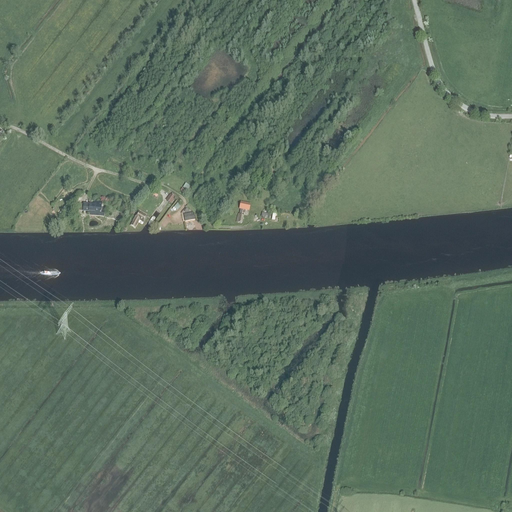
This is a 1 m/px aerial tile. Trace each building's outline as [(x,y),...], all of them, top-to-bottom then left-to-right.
[(175,198),(170,194),(166,201),(171,204),(175,198)] [(94,215),(104,216),(104,209),(100,208),(101,203),(95,202),(95,205),(84,205),(79,205),(79,209),(83,209),(83,212),(94,212),(94,215)] [(262,213),(261,217),(270,219),(271,215),(268,214),(269,211),(263,210),(262,213)] [(132,221),(133,222),(131,225),(135,228),(139,220),(144,222),(147,217),(138,212),(135,217),(132,221)] [(193,213),(183,215),(185,222),(195,220),(194,216),(193,213)]
